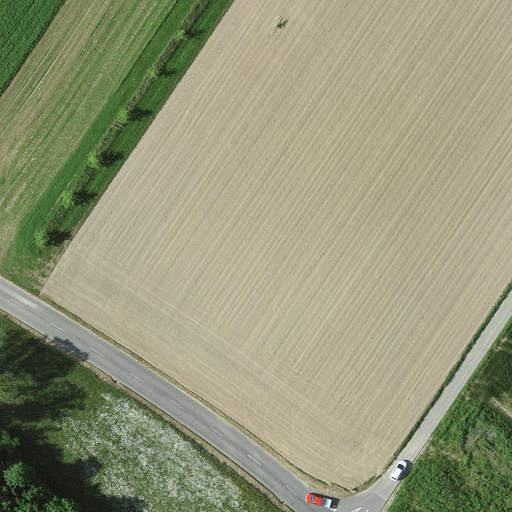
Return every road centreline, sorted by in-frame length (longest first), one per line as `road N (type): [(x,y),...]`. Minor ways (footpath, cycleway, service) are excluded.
road 1 (tertiary): [(0,292),(232,442),(315,511)]
road 2 (unclassified): [(362,511),(511,295)]
